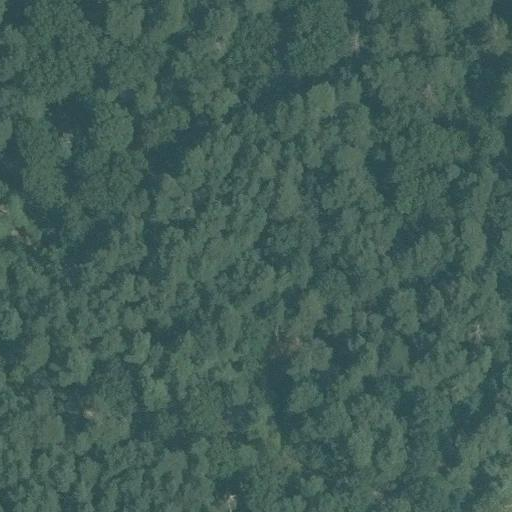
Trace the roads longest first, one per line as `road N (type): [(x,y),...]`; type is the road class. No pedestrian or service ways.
road 1 (unknown): [(210,455),(59,271),(0,221)]
road 2 (track): [(0,393),(210,455)]
road 3 (track): [(210,455),(391,508)]
road 4 (track): [(511,370),(391,508)]
